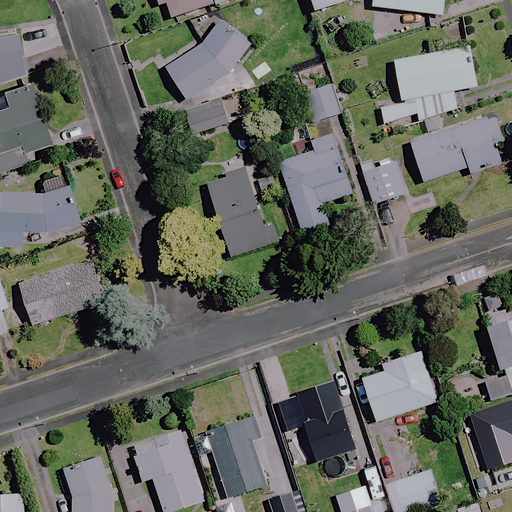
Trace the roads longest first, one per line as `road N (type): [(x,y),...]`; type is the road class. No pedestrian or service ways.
road 1 (residential): [(196,345),(80,0)]
road 2 (residential): [(196,345),(511,241)]
road 3 (residential): [(0,411),(196,345)]
